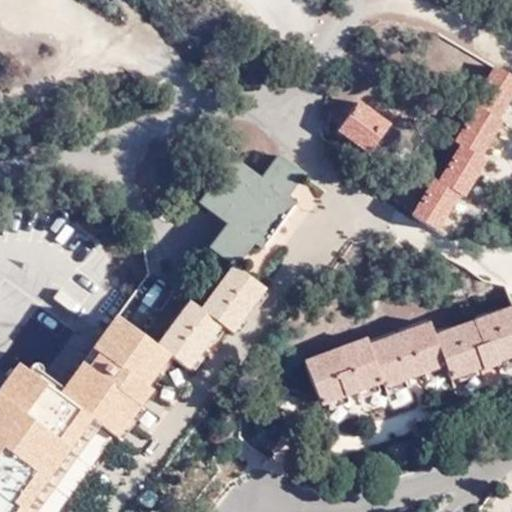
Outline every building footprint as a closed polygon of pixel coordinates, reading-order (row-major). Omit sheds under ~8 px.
[(411,215),(435,229),(456,194),(463,196),(483,159),(479,155),(501,119),(497,117),(511,91),(511,76),(494,65),(472,103),(475,108),(454,142),(460,147),(439,180),(434,180),(411,215)] [(370,152),(390,124),(360,102),(338,131),(370,152)] [(304,174),(279,154),(261,178),(231,157),(197,203),(224,222),(208,246),(231,265),(197,308),(186,300),(153,344),(115,316),(56,394),(16,365),(0,386),(0,511),(40,511),(102,429),(116,439),(152,390),(142,382),(165,351),(189,370),(220,326),(233,333),(266,289),(236,267),(253,244),(262,249),(295,205),(287,197),(304,174)] [(57,274),(42,286),(61,308),(75,296),(57,274)] [(511,309),(511,307),(434,334),(429,322),(366,345),(363,340),(304,361),(318,405),(380,384),(382,388),(443,367),(447,379),(479,368),(484,372),(498,366),(499,360),(511,355),(511,309)]
